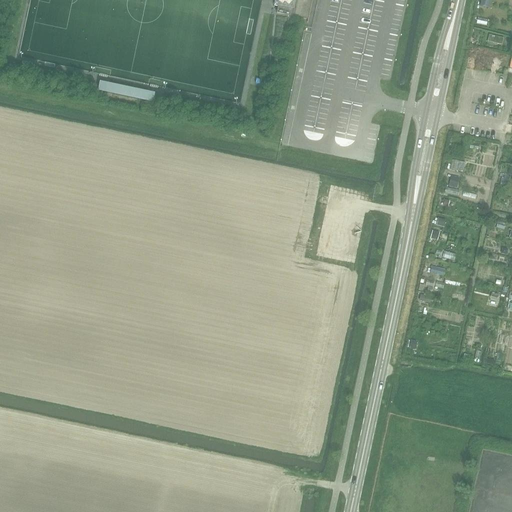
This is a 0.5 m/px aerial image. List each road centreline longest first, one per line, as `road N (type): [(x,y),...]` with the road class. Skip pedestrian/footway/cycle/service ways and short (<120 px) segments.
road 1 (secondary): [(350,511),(413,214)]
road 2 (secondary): [(457,0),(417,155),(413,214)]
road 3 (secondary): [(413,214),(459,0)]
